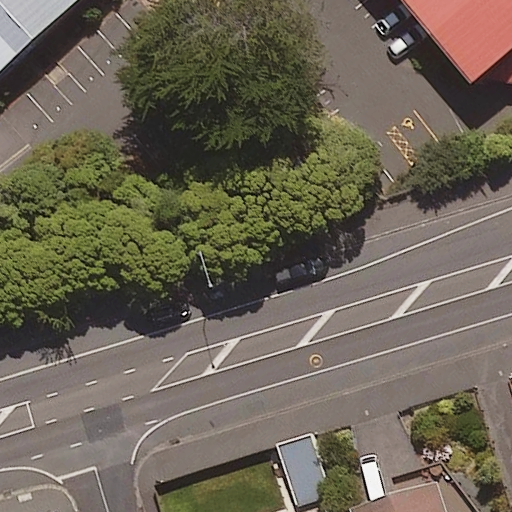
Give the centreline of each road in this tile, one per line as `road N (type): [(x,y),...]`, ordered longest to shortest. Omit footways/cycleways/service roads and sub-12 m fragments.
road 1 (secondary): [(59,379),(511,241)]
road 2 (secondary): [(511,296),(74,427)]
road 3 (unknown): [(464,310),(511,475)]
